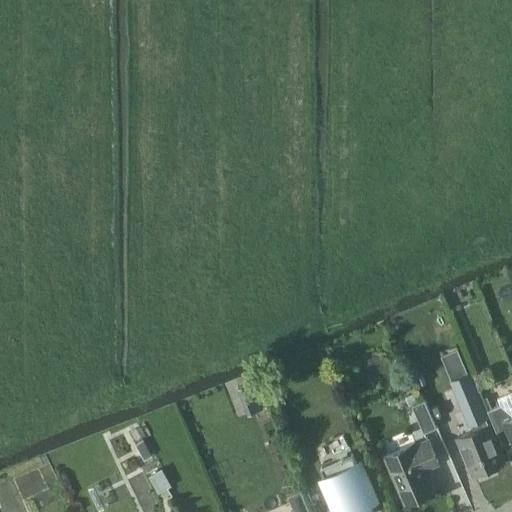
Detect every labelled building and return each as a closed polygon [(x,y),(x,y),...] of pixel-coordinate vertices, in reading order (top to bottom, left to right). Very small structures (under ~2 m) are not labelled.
[(442,354),(453,378),(449,380),(463,411),(468,409),(476,429),(458,437),(473,473),(504,460),(489,424),(488,424),(486,417),(488,416),(458,348),(442,354)] [(423,434),(436,429),(424,401),(411,407),(423,434)] [(511,410),(502,402),(487,408),(500,438),(511,433),(511,410)] [(426,468),(438,462),(429,439),(416,445),(415,442),(385,454),(406,502),(435,490),(426,468)] [(340,511),(373,511),(368,498),(372,497),(353,453),(321,466),(340,511)] [(294,511),(311,511),(301,489),(287,495),(294,511)]
